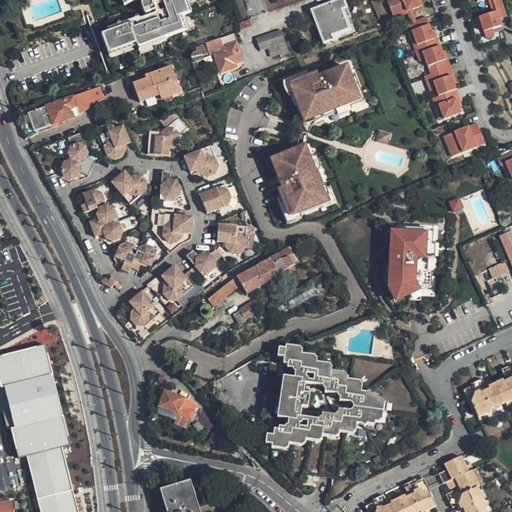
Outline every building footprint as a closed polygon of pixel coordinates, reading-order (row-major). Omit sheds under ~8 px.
[(131,23),(99,35),(107,55),(136,45),(137,49),(166,39),(165,37),(186,29),(181,15),(191,11),(186,0),(162,0),(169,19),(164,21),(163,18),(133,28),(131,23)] [(144,14),(155,10),(151,0),(148,0),(140,3),(144,14)] [(342,0),(310,13),(324,45),(334,41),(332,37),(348,31),(341,12),(346,11),(342,0)] [(408,10),(420,6),(417,0),(385,0),(390,14),(403,10),(404,12),(408,10)] [(492,11),(477,16),(479,25),(482,24),(484,30),(493,27),(502,24),(500,18),(499,14),(506,11),(502,0),(494,0),(496,6),(497,10),(492,11)] [(403,10),(390,14),(392,19),(406,14),(409,23),(412,21),(408,10),(404,12),(403,10)] [(408,31),(429,23),(426,16),(412,21),(409,23),(406,24),(408,31)] [(429,23),(408,31),(416,53),(422,51),(437,46),(431,30),(429,23)] [(493,27),(484,30),(486,35),(495,32),(493,27)] [(437,46),(439,45),(434,29),(431,30),(437,46)] [(280,31),(255,39),(259,51),(284,43),(280,31)] [(242,60),(235,43),(232,33),(205,42),(209,53),(212,51),(220,72),(234,67),(233,63),(242,60)] [(425,60),(430,73),(446,68),(444,63),(446,62),(442,52),(439,45),(437,46),(422,51),(425,60)] [(422,51),(416,53),(419,62),(425,60),(422,51)] [(346,63),(286,86),(301,125),(361,102),(346,63)] [(450,75),(453,85),(456,84),(450,66),(446,68),(449,76),(450,75)] [(130,82),(138,102),(157,96),(159,100),(179,92),(170,67),(130,82)] [(435,88),(438,95),(452,90),(455,89),(453,85),(450,75),(449,76),(446,68),(430,73),(424,75),(428,84),(433,82),(435,88)] [(103,99),(98,87),(90,90),(90,93),(87,93),(91,104),(103,99)] [(452,90),(458,107),(460,106),(455,89),(452,90)] [(86,91),(27,112),(34,131),(72,118),(91,106),(91,104),(87,93),(90,93),(90,90),(86,91)] [(438,95),(432,97),(438,112),(441,111),(444,118),(460,112),(458,107),(452,90),(438,95)] [(147,141),(147,155),(167,156),(168,149),(172,149),(178,143),(179,134),(185,129),(177,120),(160,134),(148,133),(147,141)] [(456,153),(483,143),(476,123),(443,135),(448,148),(454,146),(456,153)] [(124,127),(99,137),(106,157),(114,160),(121,157),(124,150),(123,147),(131,143),(124,127)] [(65,159),(90,170),(92,163),(85,160),(87,156),(82,143),(70,148),(65,159)] [(307,143),(266,159),(289,218),(330,202),(307,143)] [(454,146),(448,148),(451,155),(456,153),(454,146)] [(210,148),(183,158),(189,174),(197,171),(198,174),(207,177),(215,174),(217,167),(210,148)] [(511,150),(499,156),(501,164),(507,162),(510,169),(511,168),(511,150)] [(90,170),(65,159),(59,171),(60,174),(63,180),(68,182),(76,179),(78,175),(86,178),(90,170)] [(124,172),(111,183),(129,204),(145,191),(145,183),(140,177),(132,176),(129,178),(124,172)] [(161,173),(159,200),(173,201),(179,196),(180,188),(175,182),(169,181),(169,174),(161,173)] [(225,186),(199,196),(202,204),(209,201),(211,205),(220,209),(227,207),(230,198),(225,186)] [(98,209),(104,207),(100,196),(92,192),(80,196),(84,206),(79,208),(82,216),(96,211),(96,210),(98,209)] [(462,209),(458,199),(448,204),(452,214),(462,209)] [(91,232),(117,222),(112,210),(105,206),(104,207),(98,209),(95,217),(96,221),(88,224),(91,232)] [(192,218),(173,216),(173,223),(169,223),(163,228),(162,237),(168,243),(175,244),(182,238),(182,235),(191,235),(192,218)] [(117,222),(91,232),(94,240),(97,239),(102,237),(104,241),(112,244),(118,241),(122,234),(117,222)] [(236,226),(218,225),(216,243),(225,244),(225,247),(230,254),(238,254),(244,249),(246,235),(236,234),(236,226)] [(405,225),(405,228),(427,229),(426,239),(429,239),(433,239),(434,227),(405,225)] [(405,228),(394,227),(393,243),(396,243),(395,249),(392,249),(392,258),(389,257),(387,283),(391,291),(403,285),(409,282),(423,283),(424,268),(427,268),(428,255),(429,239),(426,239),(427,229),(405,228)] [(129,270),(138,250),(125,244),(118,247),(113,259),(122,263),(120,266),(118,271),(126,275),(129,270)] [(138,250),(129,270),(135,273),(139,266),(148,269),(155,252),(144,247),(138,250)] [(288,247),(276,254),(281,262),(283,261),(288,269),(297,263),(288,247)] [(185,257),(204,279),(214,270),(215,261),(209,255),(201,255),(197,258),(191,252),(185,257)] [(270,257),(236,276),(233,279),(207,300),(213,307),(238,286),(235,282),(238,280),(246,293),(280,274),(288,269),(283,261),(281,262),(276,254),(275,255),(270,257)] [(493,279),(509,272),(504,262),(488,269),(493,279)] [(174,266),(161,277),(166,284),(162,287),(161,294),(167,301),(175,301),(192,288),(182,276),(174,266)] [(330,270),(267,306),(278,324),(340,289),(330,270)] [(99,280),(103,288),(109,286),(113,283),(114,282),(111,278),(106,281),(104,278),(99,280)] [(118,288),(114,282),(113,283),(109,286),(113,292),(118,288)] [(403,285),(391,291),(394,297),(406,291),(403,285)] [(150,303),(142,293),(129,304),(134,310),(131,313),(130,322),(136,328),(143,329),(160,315),(150,303)] [(252,302),(239,310),(245,320),(254,316),(258,313),(252,302)] [(245,320),(239,310),(231,314),(236,325),(245,320)] [(184,337),(203,322),(197,313),(177,329),(184,337)] [(213,346),(230,334),(223,324),(206,337),(213,346)] [(287,376),(281,417),(295,419),(293,431),(277,429),(276,435),(269,434),(268,444),(274,445),(274,449),(283,450),(284,443),(299,445),(300,439),(317,441),(318,435),(333,437),(334,432),(351,434),(352,428),(360,430),(360,426),(364,426),(367,428),(370,424),(377,425),(381,396),(374,395),(372,391),(368,392),(365,392),(366,387),(357,386),(358,380),(342,377),(343,371),(327,369),(328,363),(311,360),(312,355),(297,353),(298,345),(289,344),(289,348),(282,347),(281,356),(288,357),(287,363),(303,365),(301,378),(287,376)] [(40,511),(78,511),(63,447),(70,445),(45,345),(0,356),(0,380),(19,458),(27,456),(40,511)] [(511,366),(511,368),(511,374),(510,375),(507,366),(501,368),(505,377),(495,382),(504,400),(511,396),(511,366)] [(473,383),(461,388),(468,403),(470,402),(476,417),(491,410),(490,407),(504,400),(495,382),(484,387),(480,378),(472,381),(473,383)] [(164,391),(158,407),(179,414),(189,418),(192,418),(195,411),(193,410),(195,403),(193,401),(185,398),(164,391)] [(214,443),(216,438),(218,436),(221,436),(223,436),(224,438),(227,435),(219,427),(211,431),(208,440),(214,443)] [(463,457),(447,464),(452,472),(444,476),(447,483),(450,482),(470,473),(463,457)] [(487,484),(480,468),(474,471),(481,487),(487,484)] [(481,487),(474,471),(470,473),(450,482),(453,489),(462,485),(464,488),(461,489),(464,494),(479,488),(481,487)] [(406,495),(405,493),(397,497),(404,511),(418,511),(421,511),(420,511),(424,511),(435,507),(432,501),(428,492),(430,492),(424,478),(412,484),(411,482),(404,485),(407,493),(408,495),(406,495)] [(199,511),(190,482),(160,491),(166,511),(199,511)] [(487,511),(484,503),(486,502),(479,488),(464,494),(461,489),(449,495),(455,508),(463,505),(464,508),(454,511),(487,511)] [(377,500),(365,505),(368,511),(404,511),(397,497),(390,500),(391,503),(387,505),(386,502),(383,495),(376,498),(377,500)] [(0,511),(12,511),(11,501),(0,502),(0,511)]
